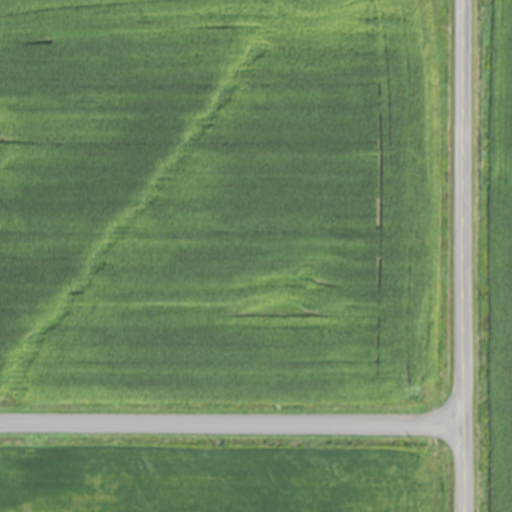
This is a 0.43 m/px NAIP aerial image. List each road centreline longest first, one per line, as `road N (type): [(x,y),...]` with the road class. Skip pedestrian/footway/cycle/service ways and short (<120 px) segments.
road 1 (tertiary): [(464,511),(462,0)]
road 2 (residential): [(0,423),(463,425)]
